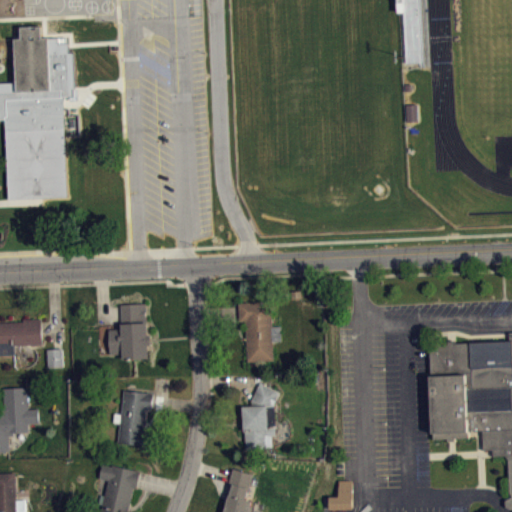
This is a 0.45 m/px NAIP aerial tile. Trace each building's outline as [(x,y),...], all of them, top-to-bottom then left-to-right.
[(9,199),(38,198),(68,197),(64,97),(70,97),(69,52),(50,53),(48,37),(42,38),(41,26),(21,27),(22,39),(15,39),(17,90),(0,90),(0,119),(6,119),(9,199)] [(413,83),(413,91),(406,91),(405,84),(413,83)] [(419,103),(419,120),(407,120),(406,104),(419,103)] [(239,304),(240,322),(246,322),(248,362),(274,361),(273,343),(282,343),(281,326),(272,327),(271,302),(239,304)] [(121,304),(147,303),(148,334),(151,334),(151,344),(149,344),(149,357),(124,358),(124,353),(111,353),(109,329),(122,328),(121,313),(121,304)] [(43,318),(43,328),(43,344),(16,345),(16,354),(0,354),(0,322),(24,321),(24,318),(43,318)] [(429,342),(434,438),(448,437),(448,440),(456,440),(456,437),(469,436),(469,430),(484,429),(485,448),(494,448),(494,454),(506,454),(509,459),(510,491),(511,493),(511,495),(507,500),(507,505),(511,508),(511,330),(510,331),(510,340),(429,342)] [(48,348),(48,366),(63,365),(63,348),(56,348),(48,348)] [(261,381),(280,392),(276,401),(277,409),(277,434),(272,434),(272,446),(267,446),(267,449),(247,449),(246,429),(244,429),(243,406),(252,405),(252,399),(256,390),(261,381)] [(28,386),(29,408),(38,408),(39,423),(30,423),(30,431),(15,432),(16,435),(10,435),(11,451),(0,451),(0,411),(5,411),(3,388),(28,386)] [(125,388),(122,413),(115,412),(114,421),(121,422),(118,443),(150,447),(152,432),(146,431),(148,409),(152,409),(153,400),(154,392),(125,388)] [(113,464),(112,465),(103,463),(100,478),(109,480),(105,495),(101,494),(99,502),(104,503),(101,511),(127,511),(134,487),(136,488),(138,479),(140,470),(113,464)] [(232,468),(253,473),(246,498),(252,500),(248,511),(225,511),(230,494),(233,484),(228,482),(231,475),(232,468)] [(0,471),(0,511),(23,511),(22,471),(0,471)] [(339,480),(339,496),(330,496),(330,508),(353,508),(352,479),(339,480)]
